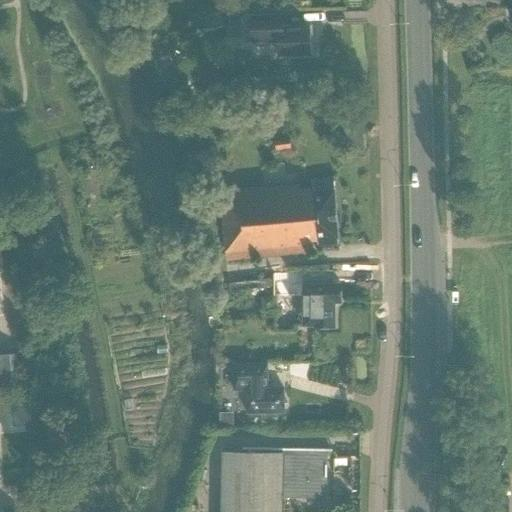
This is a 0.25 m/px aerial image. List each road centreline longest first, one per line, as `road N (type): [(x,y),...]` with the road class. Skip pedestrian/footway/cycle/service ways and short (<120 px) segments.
road 1 (unclassified): [(384,0),(391,308),(377,511)]
road 2 (primary): [(421,511),(416,0)]
